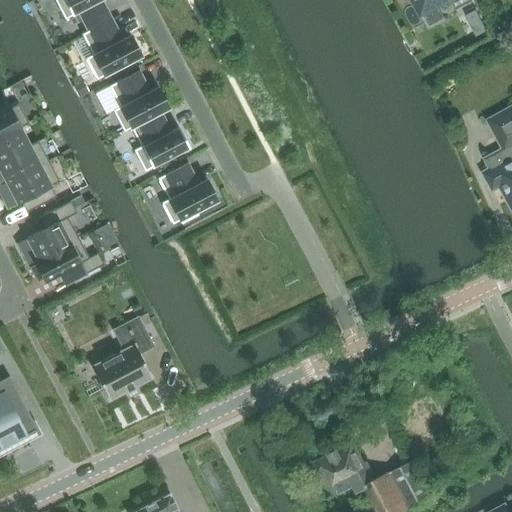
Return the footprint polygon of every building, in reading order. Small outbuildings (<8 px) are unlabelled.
[(78,12),(88,31),(88,32),(112,19),(101,0),(54,0),(65,19),(78,12)] [(415,0),(422,11),(443,0),(452,0),(456,7),(469,0),(415,0)] [(475,10),(465,15),(476,36),(486,31),(475,10)] [(112,19),(88,32),(88,31),(82,34),(93,54),(86,58),(97,79),(141,56),(130,35),(122,39),(112,19)] [(131,128),(130,127),(160,111),(161,112),(168,108),(157,87),(149,91),(139,70),(109,86),(120,106),(113,110),(124,131),(131,128)] [(80,82),(73,86),(79,97),(85,93),(88,92),(82,81),(80,82)] [(0,136),(19,127),(20,127),(29,123),(18,103),(10,108),(4,97),(0,99),(0,136)] [(485,173),(493,188),(500,185),(511,206),(511,107),(489,120),(497,134),(502,131),(510,146),(486,159),(492,169),(485,173)] [(170,131),(161,112),(160,111),(130,127),(131,128),(141,146),(134,150),(145,171),(189,148),(178,127),(170,131)] [(19,127),(0,136),(0,161),(30,146),(29,145),(20,127),(19,127)] [(6,182),(48,160),(38,140),(29,145),(30,146),(0,161),(0,169),(3,176),(0,177),(0,183),(1,185),(6,182)] [(51,186),(60,181),(48,160),(6,182),(18,203),(28,198),(34,208),(56,196),(51,186)] [(198,215),(196,211),(217,200),(206,179),(198,183),(187,163),(158,178),(169,199),(161,203),(173,224),(180,220),(182,223),(198,215)] [(81,195),(75,199),(79,207),(85,204),(81,195)] [(68,217),(76,212),(71,201),(39,218),(44,228),(27,238),(37,259),(78,237),(68,217)] [(107,224),(94,230),(103,249),(116,242),(107,224)] [(72,281),(104,264),(98,253),(89,257),(78,237),(37,259),(38,259),(34,261),(36,265),(31,268),(38,280),(43,277),(45,281),(66,270),(72,281)] [(126,391),(135,386),(150,378),(152,378),(151,376),(139,353),(152,347),(153,346),(153,345),(138,318),(139,318),(138,317),(137,317),(124,324),(135,344),(93,365),(91,366),(92,368),(108,398),(109,400),(111,399),(126,391)] [(33,422),(33,421),(9,375),(0,380),(0,455),(21,445),(18,439),(26,435),(22,428),(33,422)] [(468,406),(450,416),(462,439),(480,429),(468,406)] [(374,481),(353,441),(313,462),(331,495),(333,494),(339,504),(359,493),(369,511),(403,511),(431,498),(411,461),(374,481)] [(178,511),(170,494),(134,511),(178,511)]
